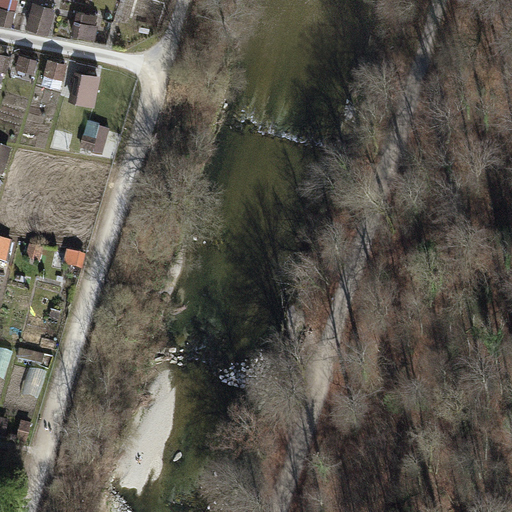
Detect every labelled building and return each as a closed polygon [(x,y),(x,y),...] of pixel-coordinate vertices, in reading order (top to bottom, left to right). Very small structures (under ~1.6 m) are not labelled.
[(2,0),(0,9),(0,24),(15,28),(21,4),(6,0),(2,0)] [(59,8),(39,3),(32,31),(52,36),(59,8)] [(101,18),(85,14),(79,37),(95,41),(101,18)] [(135,32),(122,28),(117,46),(131,50),(135,32)] [(111,33),(102,30),(100,42),(108,44),(111,33)] [(12,56),(0,53),(0,73),(9,75),(12,56)] [(69,65),(50,61),(45,79),(64,84),(69,65)] [(101,79),(80,73),(72,103),(93,109),(101,79)] [(100,145),(92,143),(89,151),(98,153),(100,145)] [(0,175),(6,177),(12,154),(0,151),(0,175)] [(63,164),(47,160),(42,181),(58,185),(63,164)] [(8,212),(5,228),(33,233),(35,218),(8,212)] [(92,225),(82,223),(79,235),(89,237),(92,225)] [(15,247),(0,243),(0,264),(10,267),(15,247)] [(87,259),(55,251),(52,263),(84,271),(87,259)] [(71,306),(56,299),(49,316),(64,323),(71,306)] [(24,351),(20,366),(49,373),(53,358),(24,351)] [(9,424),(0,421),(0,438),(5,440),(9,424)]
